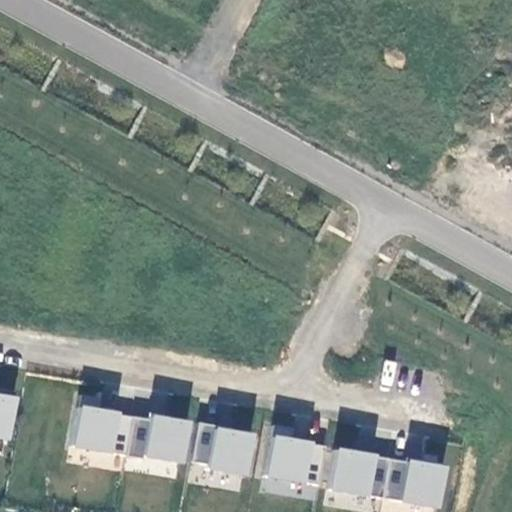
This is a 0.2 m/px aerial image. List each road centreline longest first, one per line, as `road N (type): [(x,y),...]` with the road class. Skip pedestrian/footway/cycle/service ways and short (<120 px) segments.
road 1 (residential): [(0,351),(285,402)]
road 2 (residential): [(392,210),(187,99)]
road 3 (residential): [(285,402),(392,210)]
road 4 (residential): [(187,99),(16,0)]
road 5 (residential): [(511,273),(392,210)]
road 6 (residential): [(285,402),(416,427)]
